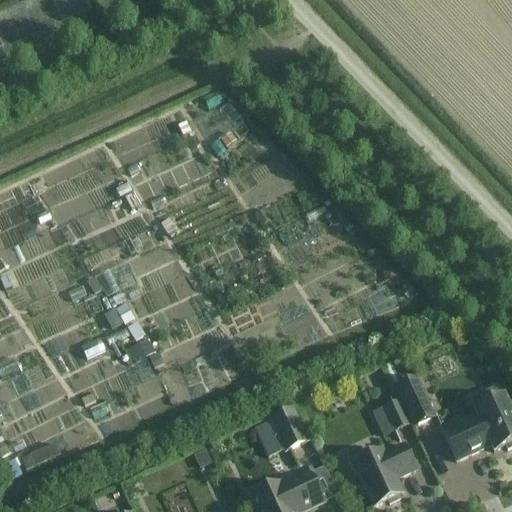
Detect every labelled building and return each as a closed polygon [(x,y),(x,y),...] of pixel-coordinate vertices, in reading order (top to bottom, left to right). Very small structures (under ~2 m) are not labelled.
[(206,104),(225,99),(221,82),(201,87),(206,104)] [(186,126),(178,130),(183,139),(191,136),(186,126)] [(230,137),(221,143),(226,151),(235,144),(230,137)] [(129,202),(140,196),(131,181),(121,187),(129,202)] [(40,182),(32,186),(36,195),(44,191),(40,182)] [(263,214),(255,219),(262,228),(269,223),(263,214)] [(269,259),(257,265),(261,275),(274,270),(269,259)] [(28,291),(48,284),(40,264),(21,272),(28,291)] [(393,272),(382,278),(388,288),(399,282),(393,272)] [(408,289),(402,296),(408,301),(414,294),(408,289)] [(121,297),(111,303),(114,310),(124,305),(121,297)] [(56,305),(41,316),(50,327),(65,317),(56,305)] [(126,310),(116,316),(122,327),(132,321),(126,310)] [(114,315),(103,321),(111,335),(122,328),(114,315)] [(134,329),(126,334),(134,347),(142,341),(134,329)] [(78,357),(103,346),(96,330),(71,341),(78,357)] [(147,344),(137,350),(142,358),(152,352),(147,344)] [(137,350),(127,354),(133,367),(145,362),(142,358),(137,350)] [(158,357),(149,361),(154,371),(163,367),(158,357)] [(414,429),(434,420),(416,381),(395,391),(414,429)] [(477,419),(443,436),(456,465),(484,452),(483,450),(490,447),(493,455),(505,449),(507,453),(511,450),(511,408),(511,406),(507,407),(505,403),(502,404),(496,391),(497,391),(496,390),(495,391),(472,401),(471,402),(472,403),(478,416),(476,417),(477,419)] [(92,397),(81,402),(85,410),(95,404),(92,397)] [(408,427),(398,405),(383,412),(393,434),(408,427)] [(270,423),(285,455),(307,445),(292,413),(270,423)] [(373,511),(388,505),(389,507),(401,502),(400,499),(402,498),(394,482),(400,479),(400,481),(415,474),(403,450),(384,459),(382,455),(375,458),(372,452),(353,462),(355,467),(353,468),(360,484),(360,485),(365,496),(366,495),(373,511)] [(311,511),(323,506),(310,477),(281,491),(279,487),(250,501),(253,508),(249,510),(250,511),(311,511)]
